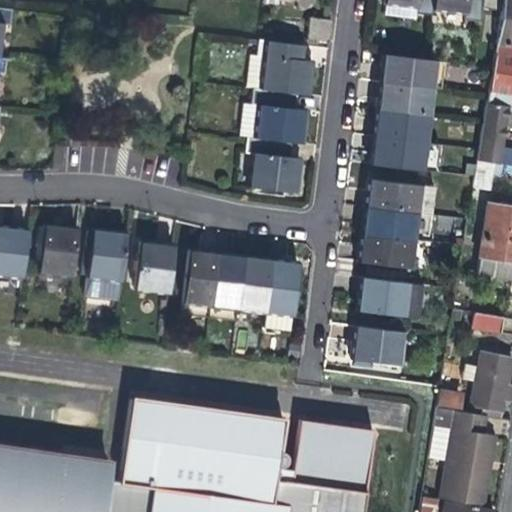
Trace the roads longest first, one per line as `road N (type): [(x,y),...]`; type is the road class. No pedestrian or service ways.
road 1 (residential): [(317,221),(220,210),(104,181),(0,181)]
road 2 (residential): [(346,0),(317,221)]
road 3 (residential): [(317,221),(304,359)]
